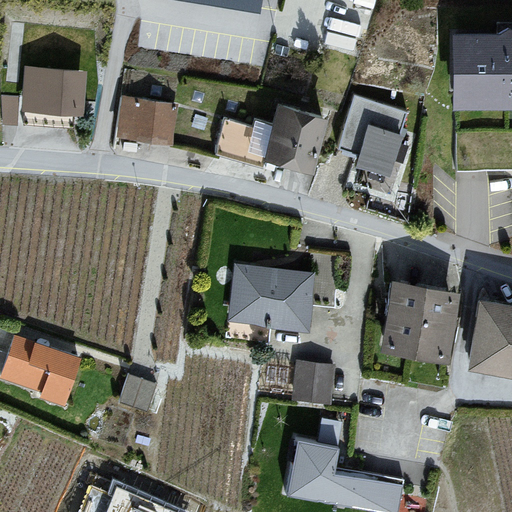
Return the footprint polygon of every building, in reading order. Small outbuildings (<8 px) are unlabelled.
[(210,0),(260,9),(261,0),(210,0)] [(511,21),(496,22),(496,34),(454,34),(454,92),(490,92),(496,97),(511,96),(511,21)] [(22,122),(73,126),(75,106),(77,75),(26,71),(22,122)] [(3,91),(3,118),(20,117),(19,91),(3,91)] [(354,93),(336,146),(358,153),(355,159),(387,169),(401,129),(407,110),(354,93)] [(117,127),(164,134),(170,105),(121,98),(117,127)] [(214,150),(216,150),(261,164),(264,152),(308,165),(322,117),(279,103),(273,122),(254,117),(252,124),(224,115),(214,150)] [(225,336),(265,341),(268,318),(302,323),(305,299),(332,302),(334,303),(340,254),(311,251),(308,275),(238,267),(236,286),(235,293),(233,314),(228,313),(226,330),(225,336)] [(395,284),(394,292),(385,341),(439,351),(450,294),(395,284)] [(511,305),(485,301),(482,317),(477,316),(469,359),(511,366),(511,305)] [(62,401),(78,356),(14,334),(0,375),(41,389),(39,393),(62,401)] [(298,362),(294,395),(327,398),(331,366),(298,362)] [(146,410),(156,382),(128,373),(118,401),(146,410)] [(317,440),(340,444),(345,416),(323,411),(317,440)] [(332,469),(333,464),(337,444),(295,436),(295,439),(307,441),(303,464),(291,461),(285,492),(389,511),(396,511),(402,483),(332,469)]
